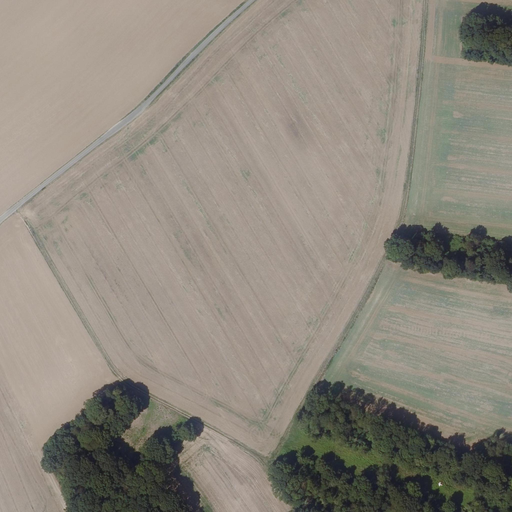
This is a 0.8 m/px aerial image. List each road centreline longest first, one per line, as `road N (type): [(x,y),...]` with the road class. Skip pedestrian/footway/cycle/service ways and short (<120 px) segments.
road 1 (track): [(16,206),(109,369),(257,459),(292,511)]
road 2 (unclassified): [(0,220),(138,109),(249,0)]
